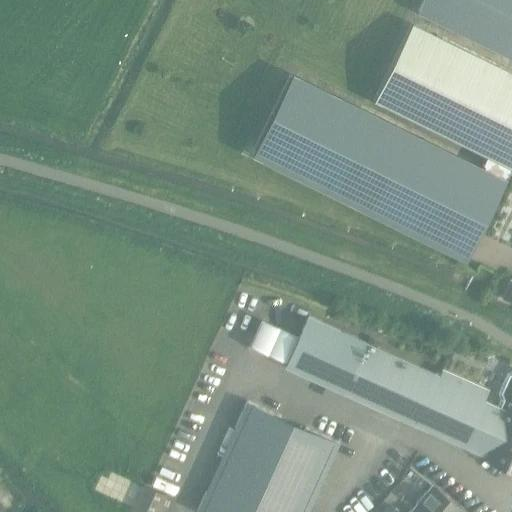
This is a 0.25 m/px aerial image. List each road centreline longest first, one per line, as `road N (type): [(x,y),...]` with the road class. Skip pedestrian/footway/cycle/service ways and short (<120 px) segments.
road 1 (unknown): [(385,429),(285,383),(249,382),(215,418),(193,489),(196,511)]
road 2 (unknown): [(511,498),(385,429)]
